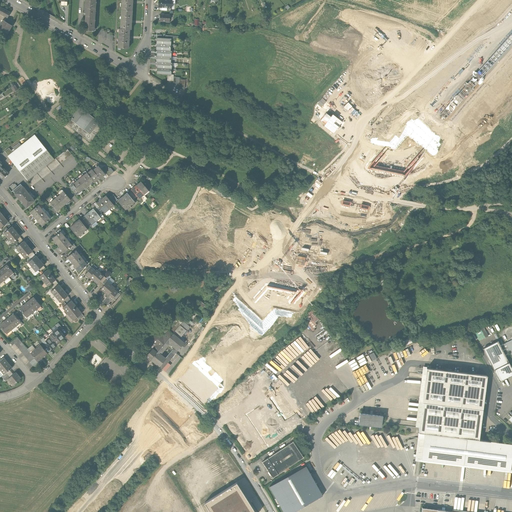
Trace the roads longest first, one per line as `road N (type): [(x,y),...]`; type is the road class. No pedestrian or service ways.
road 1 (motorway): [(511,19),(77,511)]
road 2 (motorway): [(91,511),(511,36)]
road 3 (tertiary): [(101,318),(210,420),(270,511)]
road 4 (track): [(157,87),(386,201)]
road 5 (track): [(386,201),(401,189),(487,164),(511,142)]
road 6 (residential): [(9,0),(128,67)]
